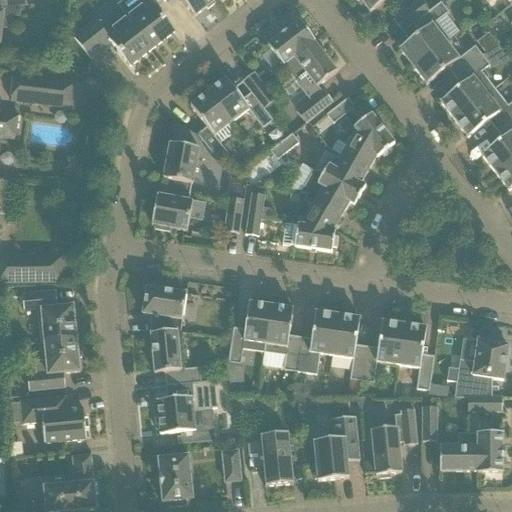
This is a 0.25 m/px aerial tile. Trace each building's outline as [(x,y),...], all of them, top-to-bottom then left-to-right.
[(24,0),(0,0),(0,42),(2,28),(6,30),(9,25),(10,21),(10,16),(19,18),(20,7),(26,6),(24,0)] [(155,10),(165,2),(163,0),(145,0),(146,1),(125,17),(152,52),(174,34),(155,10)] [(163,0),(165,2),(168,0),(179,0),(194,19),(206,10),(207,11),(215,5),(214,3),(216,2),(214,0),(163,0)] [(388,0),(354,0),(357,3),(360,1),(370,14),(388,0)] [(413,26),(429,13),(420,1),(393,23),(403,35),(403,34),(413,26)] [(413,69),(445,44),(449,41),(436,24),(448,14),(440,5),(429,13),(413,26),(420,35),(399,52),(413,69)] [(130,69),(152,52),(125,17),(110,29),(105,23),(96,22),(74,40),(90,61),(111,44),(130,69)] [(313,44),(314,43),(299,24),(268,48),(283,68),(283,67),(288,74),(300,66),(294,58),(313,44)] [(486,54),(497,47),(490,35),(478,42),(486,54)] [(336,74),(313,44),(294,58),(300,66),(288,74),(310,102),(296,113),(306,126),(333,105),(323,92),(321,94),(317,89),(336,74)] [(447,70),(454,79),(482,58),(475,49),(458,61),(445,44),(413,69),(426,87),(447,70)] [(440,105),(454,122),(494,91),(481,74),(489,67),(482,58),(454,79),(461,88),(440,105)] [(242,84),(251,95),(263,111),(275,102),(254,75),(242,84)] [(14,77),(11,103),(73,110),(73,108),(87,110),(90,86),(14,77)] [(212,92),(208,95),(231,125),(249,112),(263,130),(272,123),(263,111),(251,95),(242,102),(225,81),(220,85),(218,82),(209,89),(212,92)] [(489,123),(496,132),(511,119),(511,104),(507,108),(494,91),(454,122),(468,140),(489,123)] [(231,125),(208,95),(190,108),(207,129),(197,137),(210,152),(219,164),(228,157),(214,139),(231,125)] [(348,100),(337,109),(344,117),(355,109),(348,100)] [(344,117),(337,109),(327,117),(333,126),(344,117)] [(0,139),(15,141),(18,116),(0,113),(0,139)] [(354,130),(356,133),(356,132),(376,158),(376,159),(377,160),(381,157),(383,159),(392,152),(390,150),(394,146),(371,117),(354,130)] [(495,175),(511,162),(511,119),(496,132),(503,141),(481,158),(495,175)] [(365,177),(376,159),(376,158),(356,132),(356,133),(339,161),(335,159),(365,177)] [(292,137),(281,145),(288,153),(298,145),(292,137)] [(166,181),(163,199),(188,204),(189,202),(192,186),(193,186),(199,151),(189,149),(170,145),(169,149),(166,149),(163,163),(166,164),(163,181),(166,181)] [(288,153),(281,145),(270,153),(277,162),(288,153)] [(360,186),(365,177),(335,159),(330,168),(328,167),(323,177),(360,198),(365,189),(360,186)] [(511,190),(511,162),(495,175),(509,193),(511,190)] [(314,172),(301,195),(308,196),(313,197),(313,196),(344,214),(349,205),(354,208),(360,198),(323,177),(314,172)] [(15,182),(0,180),(0,212),(5,213),(8,183),(14,184),(15,182)] [(263,208),(265,198),(251,196),(249,207),(263,208)] [(308,196),(290,226),(301,228),(333,233),(333,232),(344,214),(313,196),(313,197),(308,196)] [(204,205),(189,202),(188,204),(163,199),(157,197),(152,227),(155,228),(155,231),(170,234),(170,230),(187,233),(190,218),(201,220),(204,205)] [(239,236),(244,202),(228,200),(223,234),(239,236)] [(259,239),(263,208),(249,207),(245,237),(259,239)] [(285,225),(282,247),(294,249),(332,254),(332,249),(336,249),(338,238),(334,238),(335,233),(333,232),(333,233),(301,228),(290,226),(285,225)] [(1,285),(63,284),(63,258),(0,259),(1,285)] [(143,316),(149,317),(151,336),(177,334),(177,335),(180,334),(186,296),(146,290),(143,316)] [(40,345),(44,345),(44,344),(76,341),(76,337),(79,337),(78,322),(75,322),(73,308),(57,310),(56,293),(22,296),(23,313),(37,312),(40,345)] [(265,346),(271,308),(249,305),(245,332),(234,330),(228,364),(240,366),(242,351),(264,354),(265,346)] [(276,309),(271,308),(265,346),(264,354),(286,357),(284,372),(295,374),(300,339),(289,338),(293,311),(287,310),(287,307),(276,305),(276,309)] [(331,358),(337,318),(315,315),(311,341),(300,339),(295,374),(316,377),(319,356),(331,358)] [(359,321),(337,318),(331,358),(353,361),(350,382),(362,383),(367,349),(356,348),(359,321)] [(398,368),(404,327),(382,324),(378,351),(367,349),(362,383),(373,385),(376,365),(398,368)] [(426,330),(404,327),(398,368),(419,371),(416,391),(428,393),(433,359),(422,357),(426,330)] [(180,372),(177,335),(177,334),(151,336),(154,376),(164,375),(166,388),(201,384),(200,370),(180,372)] [(77,345),(76,341),(44,344),(44,345),(46,362),(35,363),(36,377),(27,378),(29,393),(65,390),(64,376),(80,374),(78,360),(81,359),(80,344),(77,345)] [(456,385),(454,400),(467,400),(492,400),(492,399),(492,381),(503,383),(508,348),(506,348),(506,344),(497,343),(496,347),(477,344),(474,364),(460,362),(458,372),(448,370),(446,383),(456,385)] [(214,383),(201,384),(166,388),(167,401),(157,402),(159,420),(155,420),(156,432),(160,431),(160,437),(199,433),(197,413),(217,411),(214,383)] [(44,446),(66,443),(86,441),(85,431),(88,431),(87,420),(84,420),(83,410),(78,411),(78,410),(70,411),(67,412),(66,398),(19,403),(22,427),(42,425),(44,446)] [(502,399),(492,399),(492,400),(467,400),(467,415),(502,415),(502,399)] [(421,444),(437,444),(437,410),(421,410),(421,444)] [(371,434),(368,434),(370,448),(372,447),(374,458),(375,478),(379,478),(379,479),(390,478),(389,477),(401,475),(398,445),(403,445),(403,448),(417,446),(416,427),(414,412),(400,414),(400,417),(394,417),(396,430),(371,433),(371,434)] [(314,481),(317,481),(317,484),(348,481),(347,464),(359,463),(355,420),(331,422),(333,442),(313,444),(316,467),(313,468),(314,481)] [(477,436),(468,436),(468,450),(478,450),(478,474),(477,474),(477,475),(502,475),(502,435),(477,435),(477,436)] [(247,440),(248,455),(250,475),(264,473),(265,489),(293,486),(288,436),(247,440)] [(468,450),(468,436),(458,436),(458,449),(439,449),(439,473),(477,474),(478,474),(478,450),(468,450)] [(238,453),(222,455),(225,485),(241,483),(238,453)] [(97,486),(93,486),(91,457),(72,459),(75,486),(44,489),(45,511),(89,511),(96,511),(95,497),(98,497),(97,486)] [(188,458),(158,461),(159,475),(158,475),(160,491),(161,491),(162,505),(170,504),(170,509),(186,508),(185,502),(193,502),(188,458)]
